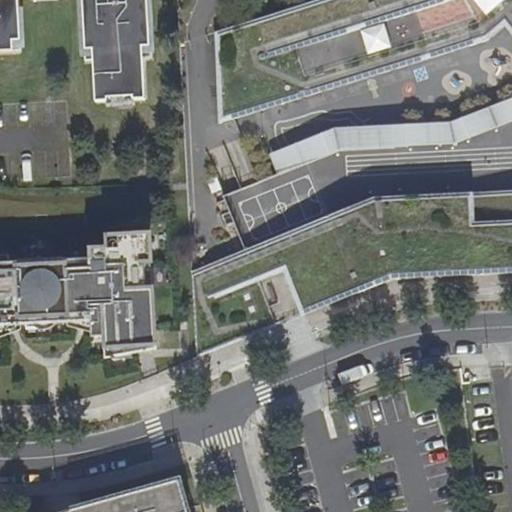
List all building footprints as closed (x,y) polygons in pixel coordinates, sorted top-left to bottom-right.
[(0,0),(0,51),(21,50),(20,0),(82,0),(86,61),(93,60),(95,102),(107,101),(106,105),(134,104),(134,100),(145,99),(143,58),(150,58),(147,0),(0,0)] [(511,0),(317,0),(214,32),(218,123),(487,40),(504,26),(511,34),(511,190),(374,197),(191,271),(195,357),(278,325),(347,298),(392,281),(467,276),(511,273),(511,0)] [(454,144),(511,121),(511,96),(449,121),(334,127),(269,152),(277,174),(338,150),(454,144)] [(91,257),(8,261),(8,254),(0,253),(0,334),(20,327),(20,322),(66,320),(66,324),(91,331),(91,335),(105,335),(106,356),(155,347),(149,234),(113,236),(114,248),(108,248),(91,249),(91,257)] [(187,511),(187,509),(178,480),(61,511),(187,511)]
